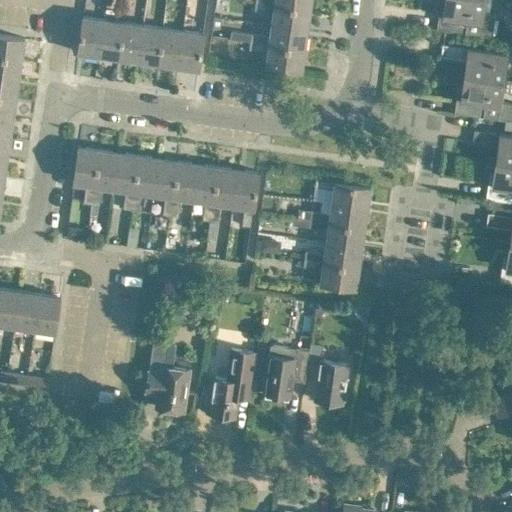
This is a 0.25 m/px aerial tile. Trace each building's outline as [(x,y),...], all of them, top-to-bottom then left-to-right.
[(310,9),(311,0),(254,0),(254,1),(310,9)] [(491,37),(495,12),(482,10),(483,0),(442,0),(442,4),(439,4),(436,29),(491,37)] [(307,29),(310,9),(254,1),(253,9),(267,11),(267,9),(272,10),(270,23),(307,29)] [(98,54),(103,17),(83,14),(77,51),(98,54)] [(118,57),(123,20),(103,17),(98,54),(118,57)] [(137,60),(142,23),(123,20),(118,57),(137,60)] [(157,63),(162,26),(142,23),(137,60),(157,63)] [(304,49),(307,29),(270,23),(268,37),(263,37),(264,35),(245,32),(244,40),(248,40),(304,49)] [(177,66),(182,29),(162,26),(157,63),(177,66)] [(197,69),(203,32),(182,29),(177,66),(197,69)] [(0,55),(21,58),(24,37),(0,33),(0,55)] [(301,69),(304,49),(248,40),(247,48),(261,50),(262,48),(266,49),(264,63),(301,69)] [(502,79),(506,52),(442,43),(440,56),(464,60),(462,73),(502,79)] [(0,75),(18,78),(21,58),(0,55),(0,75)] [(511,121),(511,103),(499,102),(502,79),(462,73),(460,89),(457,88),(453,113),(511,121)] [(0,95),(15,98),(18,78),(0,75),(0,95)] [(0,115),(13,118),(15,98),(0,95),(0,115)] [(0,136),(10,138),(13,118),(0,115),(0,136)] [(511,161),(511,134),(473,129),(471,142),(496,146),(494,159),(511,161)] [(0,156),(7,157),(10,138),(0,136),(0,156)] [(91,203),(98,148),(78,145),(73,182),(87,184),(86,188),(84,187),(82,202),(91,203)] [(113,187),(119,151),(98,148),(91,203),(99,204),(101,190),(99,190),(99,185),(113,187)] [(130,208),(138,153),(119,151),(113,187),(127,189),(126,193),(124,193),(122,207),(130,208)] [(153,193),(158,156),(138,153),(130,208),(138,209),(140,195),(138,195),(138,191),(153,193)] [(170,214),(178,159),(158,156),(153,193),(167,195),(166,199),(164,199),(162,213),(170,214)] [(192,199),(197,162),(178,159),(170,214),(179,215),(181,201),(178,201),(179,197),(192,199)] [(511,161),(494,159),(492,174),(488,173),(485,197),(511,201),(511,161)] [(210,220),(218,165),(197,162),(192,199),(207,201),(206,205),(204,205),(202,219),(210,220)] [(232,204),(237,168),(218,165),(210,220),(218,221),(220,207),(217,207),(218,202),(232,204)] [(250,226),(257,170),(237,168),(232,204),(246,206),(246,211),(243,210),(241,224),(250,226)] [(367,207),(370,186),(315,178),(314,186),(328,188),(328,187),(332,187),(330,201),(367,207)] [(364,227),(367,207),(330,201),(329,214),(325,214),(325,212),(310,210),(309,219),(364,227)] [(511,215),(487,212),(485,225),(510,229),(508,242),(511,242),(511,215)] [(364,227),(309,219),(293,216),(292,224),(323,228),(323,226),(327,227),(325,242),(361,247),(364,227)] [(358,267),(361,247),(325,242),(323,255),(319,254),(319,252),(305,251),(303,259),(358,267)] [(511,282),(511,242),(508,242),(505,257),(502,256),(498,280),(511,282)] [(355,286),(358,267),(303,259),(302,266),(317,268),(317,266),(321,266),(319,281),(355,286)] [(223,275),(236,275),(236,260),(223,260),(223,275)] [(0,322),(13,325),(19,289),(0,286),(0,322)] [(34,328),(39,292),(19,289),(13,325),(34,328)] [(55,331),(60,295),(39,292),(34,328),(55,331)] [(168,342),(153,340),(147,380),(159,382),(155,406),(183,410),(189,368),(165,365),(168,342)] [(293,379),(304,381),(306,368),(309,349),(286,346),(286,344),(274,342),(270,345),(269,353),(268,353),(262,391),(290,395),(293,379)] [(322,344),(310,342),(309,349),(306,368),(318,370),(314,398),(341,402),(347,363),(320,359),(322,344)] [(250,392),(256,352),(232,348),(227,378),(210,376),(207,396),(209,397),(207,411),(219,413),(219,415),(228,416),(229,415),(234,415),(237,390),(250,392)] [(26,384),(27,375),(6,373),(5,381),(26,384)] [(47,378),(27,375),(26,384),(46,387),(47,378)] [(511,389),(491,396),(497,415),(511,411),(511,415),(511,389)]
